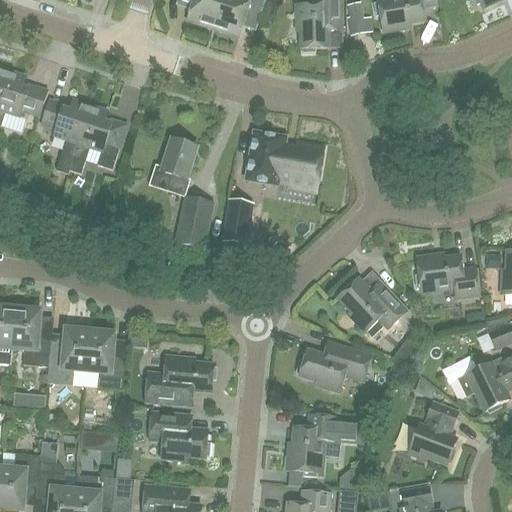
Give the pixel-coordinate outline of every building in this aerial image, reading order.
[(214,28),(223,0),(181,0),(181,5),(193,8),(188,23),(205,28),(206,25),(214,28)] [(223,0),(214,28),(223,31),(222,34),(239,39),(249,8),(262,12),(266,0),(223,0)] [(340,0),(312,0),(313,7),(296,7),(296,22),(300,22),(301,51),(303,51),(303,55),(316,55),(316,51),(329,50),(328,34),(342,34),(340,0)] [(436,7),(434,0),(397,0),(396,0),(395,0),(376,0),(378,5),(374,5),(376,19),(380,18),(383,35),(401,32),(401,28),(426,23),(423,9),(436,7)] [(362,22),(361,18),(359,5),(348,7),(352,36),(372,33),(370,21),(362,22)] [(369,37),(358,41),(368,64),(378,59),(369,37)] [(0,98),(8,73),(0,70),(0,98)] [(8,73),(0,98),(0,129),(1,129),(6,114),(20,119),(22,113),(41,119),(49,93),(23,85),(26,79),(8,73)] [(70,173),(91,108),(73,102),(71,109),(50,102),(42,128),(56,132),(54,138),(66,142),(57,173),(69,177),(70,173)] [(91,108),(70,173),(81,177),(90,150),(102,154),(97,167),(113,172),(127,127),(106,120),(108,114),(91,108)] [(243,184),(279,190),(280,186),(289,187),(289,190),(317,195),(324,149),(297,144),(296,149),(286,148),(288,138),(252,132),(243,184)] [(184,198),(185,198),(191,182),(187,181),(197,149),(172,141),(163,169),(156,167),(149,188),(184,199),(184,198)] [(185,198),(184,198),(184,199),(174,245),(205,252),(215,205),(185,198)] [(224,242),(245,245),(250,209),(230,206),(224,242)] [(252,263),(280,268),(287,261),(289,253),(255,247),(252,263)] [(511,249),(510,249),(510,253),(507,253),(506,282),(502,281),(501,297),(511,297),(511,249)] [(436,261),(435,257),(417,260),(419,277),(415,278),(417,291),(421,291),(421,296),(440,293),(439,289),(455,287),(457,301),(480,298),(476,270),(463,272),(461,258),(436,261)] [(194,283),(197,271),(189,268),(185,281),(194,283)] [(371,294),(358,281),(350,289),(347,286),(337,295),(340,298),(338,300),(358,321),(355,324),(365,335),(379,321),(389,331),(408,313),(380,284),(371,294)] [(13,351),(16,310),(12,310),(13,307),(0,305),(0,365),(11,367),(12,351),(13,351)] [(49,369),(50,360),(51,345),(38,343),(41,313),(36,313),(37,309),(20,308),(20,311),(16,310),(13,351),(25,352),(24,367),(49,369)] [(495,353),(511,346),(511,330),(510,326),(488,335),(495,353)] [(87,373),(90,333),(87,333),(87,330),(71,328),(70,332),(66,331),(63,362),(50,360),(49,369),(47,385),(73,388),(74,372),(87,373)] [(90,333),(87,373),(99,375),(98,390),(123,392),(125,367),(112,366),(115,336),(110,335),(111,332),(94,330),(94,334),(90,333)] [(372,358),(328,344),(324,357),(307,352),(304,364),(300,363),(296,375),(300,376),(299,379),(327,387),(325,391),(340,395),(345,378),(364,384),(372,358)] [(216,382),(217,369),(213,369),(214,366),(185,364),(186,360),(166,358),(165,376),(148,375),(146,404),(192,408),(193,393),(211,394),(212,382),(216,382)] [(511,361),(502,366),(500,362),(464,379),(458,382),(466,398),(475,394),(484,414),(488,412),(489,415),(501,409),(500,406),(510,401),(505,391),(511,387),(511,388),(511,361)] [(415,394),(432,401),(435,392),(420,381),(415,394)] [(452,431),(459,414),(434,405),(424,428),(420,427),(408,456),(425,463),(426,460),(447,468),(448,464),(451,465),(456,453),(453,452),(457,441),(446,437),(449,430),(452,431)] [(210,458),(211,445),(207,445),(208,432),(190,431),(192,418),(152,415),(150,442),(163,443),(162,461),(177,462),(177,458),(206,460),(206,458),(210,458)] [(363,445),(365,422),(310,417),(309,430),(295,428),(292,455),(288,454),(286,473),(289,473),(303,474),(304,474),(303,478),(317,479),(317,475),(322,476),(324,457),(320,457),(322,441),(363,445)] [(40,474),(41,464),(41,458),(16,456),(14,471),(2,470),(0,491),(0,510),(2,511),(1,511),(18,511),(19,511),(22,511),(26,482),(39,483),(40,474)] [(74,511),(76,493),(64,492),(65,476),(65,473),(58,465),(41,464),(40,474),(39,483),(37,499),(51,500),(49,511),(74,511)] [(303,474),(289,473),(288,488),(302,489),(303,474)] [(76,493),(74,511),(99,511),(100,505),(113,506),(115,481),(90,479),(77,478),(76,493)] [(132,486),(115,484),(114,500),(131,502),(132,486)] [(201,511),(202,508),(189,506),(190,491),(146,487),(143,511),(201,511)] [(429,511),(429,507),(432,507),(429,489),(402,494),(405,510),(401,511),(400,511),(429,511)] [(329,511),(331,496),(303,493),(302,506),(288,505),(286,511),(329,511)] [(359,511),(374,511),(372,496),(360,498),(359,511)]
